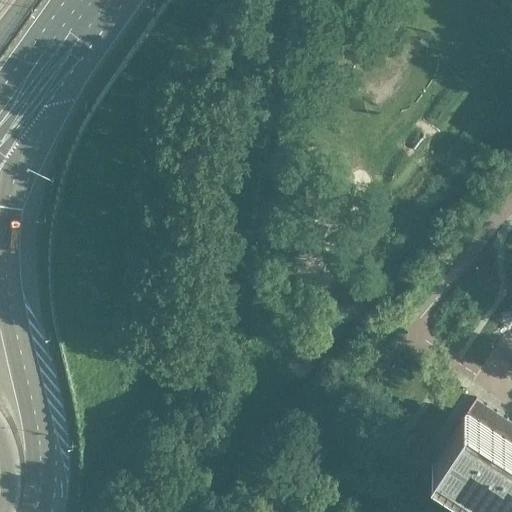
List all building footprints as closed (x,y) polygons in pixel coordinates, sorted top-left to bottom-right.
[(475,424),(488,405),(476,397),(464,417),(475,424)] [(485,431),(498,412),(488,405),(475,424),(485,431)] [(495,438),(508,418),(498,412),(485,431),(495,438)] [(511,511),(511,448),(505,444),(495,438),(485,431),(475,424),(464,417),(433,463),(484,496),(482,499),(501,511),(506,511),(507,511),(511,511)] [(505,444),(511,433),(511,420),(508,418),(495,438),(505,444)]
